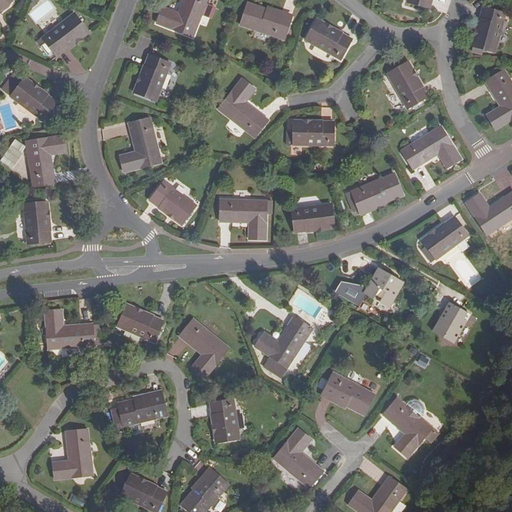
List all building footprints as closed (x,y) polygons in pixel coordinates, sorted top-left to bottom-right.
[(0,0),(0,12),(8,6),(3,0),(0,0)] [(207,0),(183,0),(178,14),(163,8),(156,24),(192,38),(207,0)] [(407,0),(407,2),(430,8),(432,0),(407,0)] [(262,13),(263,8),(248,3),(240,25),(284,40),(290,22),(262,13)] [(291,18),(263,8),(262,13),(290,22),(291,18)] [(506,14),(482,8),(472,47),(496,52),(506,14)] [(42,39),(57,58),(88,33),(73,14),(42,39)] [(317,20),(305,40),(340,60),(352,40),(317,20)] [(170,64),(148,55),(134,93),(156,101),(170,64)] [(215,64),(208,61),(206,68),(212,70),(215,64)] [(387,75),(407,109),(428,97),(408,63),(387,75)] [(511,119),(511,83),(504,71),(486,82),(500,107),(486,116),(496,130),(511,119)] [(50,123),(55,115),(49,112),(52,108),(56,102),(24,78),(23,79),(15,72),(2,90),(10,96),(9,97),(42,121),(44,118),(50,123)] [(254,138),(268,120),(245,103),(255,90),(242,79),(218,109),(254,138)] [(150,118),(129,124),(135,152),(120,156),(123,173),(161,164),(150,118)] [(293,146),(333,146),(333,122),(293,121),(293,146)] [(401,150),(413,170),(438,155),(446,168),(461,160),(441,127),(401,150)] [(25,142),(32,188),(55,184),(50,155),(66,152),(63,135),(25,142)] [(352,193),(359,209),(386,198),(388,202),(403,196),(394,175),(352,193)] [(196,206),(164,182),(149,202),(181,226),(196,206)] [(481,206),(486,203),(480,194),(465,203),(487,236),(511,219),(511,192),(489,207),(484,210),(481,206)] [(386,198),(359,209),(361,214),(388,202),(386,198)] [(221,200),(220,223),(249,223),(249,240),(266,240),(267,202),(221,200)] [(47,202),(23,205),(27,245),(51,242),(47,202)] [(291,210),(294,234),(334,229),(331,204),(291,210)] [(421,241),(436,260),(468,235),(454,216),(421,241)] [(402,278),(394,272),(392,271),(391,272),(388,270),(389,269),(387,268),(382,263),(374,273),(376,274),(374,278),(371,278),(369,280),(366,289),(384,302),(402,278)] [(450,303),(441,318),(444,320),(442,323),(439,322),(433,333),(439,336),(443,335),(444,337),(446,337),(446,340),(453,344),(465,321),(462,319),(466,313),(450,303)] [(117,327),(154,342),(163,321),(127,305),(117,327)] [(56,321),(62,321),(61,310),(45,312),(48,350),(94,346),(91,324),(63,327),(57,328),(56,321)] [(293,317),(278,342),(274,347),(269,343),(272,338),(264,333),(255,347),(287,368),(288,367),(297,372),(310,353),(301,347),(312,329),(293,317)] [(193,320),(179,337),(202,355),(191,368),(205,379),(229,349),(193,320)] [(278,342),(272,338),(269,343),(274,347),(278,342)] [(333,374),(324,391),(350,404),(348,407),(363,415),(374,395),(333,374)] [(350,404),(324,391),(322,394),(348,407),(350,404)] [(162,393),(133,400),(134,404),(163,398),(162,393)] [(134,404),(133,400),(117,404),(118,408),(111,409),(114,423),(121,422),(122,426),(167,416),(163,398),(134,404)] [(233,399),(209,403),(215,443),(239,439),(233,399)] [(420,418),(406,406),(397,399),(383,415),(404,434),(394,447),(407,458),(424,438),(430,443),(436,435),(431,431),(432,429),(420,418)] [(410,402),(406,406),(420,418),(424,414),(423,404),(419,401),(410,402)] [(323,472),(300,453),(296,450),(300,445),(304,448),(311,440),(298,429),(273,459),(309,488),(323,472)] [(87,430),(65,432),(68,461),(52,463),(54,480),(92,476),(87,430)] [(296,450),(300,453),(304,448),(300,445),(296,450)] [(195,495),(214,473),(211,470),(191,493),(195,495)] [(195,495),(191,493),(180,505),(189,511),(204,511),(228,485),(214,473),(195,495)] [(121,497),(153,511),(157,511),(167,491),(131,474),(121,497)] [(391,511),(407,490),(389,477),(372,501),(358,491),(348,505),(358,511),(391,511)]
